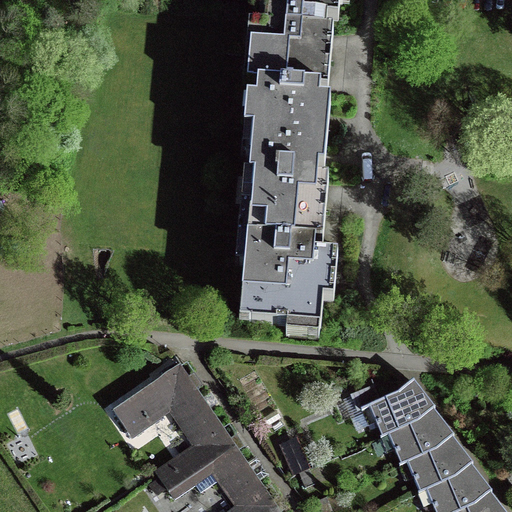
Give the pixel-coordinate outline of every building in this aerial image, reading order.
[(192,10),(192,1),(177,0),(152,0),(152,6),(192,10)] [(192,0),(192,10),(213,12),(214,0),(192,0)] [(255,57),(330,64),(331,51),(316,49),(318,34),(325,34),(327,21),(337,22),(339,0),(265,0),(264,13),(265,13),(263,28),(258,27),(255,57)] [(256,102),(253,133),(327,139),(330,106),(319,105),(320,93),(312,92),(314,76),(328,78),(330,64),(255,57),(252,88),(258,88),(257,102),(256,102)] [(327,140),(327,139),(253,133),(250,163),(251,163),(250,178),(252,178),(250,208),(325,215),(326,201),(308,199),(310,184),(317,184),(318,172),(324,172),(327,140)] [(306,226),(324,228),(325,215),(250,208),(242,300),(253,301),(251,323),(320,330),(322,302),(333,302),(337,258),(314,256),(315,243),(304,242),(306,226)] [(131,439),(171,412),(194,447),(222,428),(180,366),(113,412),(127,432),(131,439)] [(398,396),(378,404),(372,407),(378,422),(376,424),(377,427),(380,426),(384,438),(391,435),(417,424),(433,412),(435,410),(414,383),(398,396)] [(354,396),(361,411),(372,407),(378,404),(372,389),(354,396)] [(398,454),(403,466),(410,463),(436,452),(452,440),(454,438),(433,412),(417,424),(391,435),(397,450),(394,451),(396,455),(398,454)] [(174,501),(213,474),(237,508),(264,489),(222,428),(194,447),(155,474),(169,494),(174,501)] [(436,452),(410,463),(416,478),(413,479),(415,483),(417,482),(422,493),(429,491),(455,480),(471,467),(473,466),(452,440),(436,452)] [(287,461),(298,457),(291,441),(281,446),(287,461)] [(298,457),(287,461),(294,476),(299,474),(304,472),(298,457)] [(436,510),(437,511),(462,511),(474,507),(490,495),(492,494),(471,467),(455,480),(429,491),(435,506),(432,507),(434,511),(436,510)] [(305,489),(315,485),(309,470),(304,472),(299,474),(305,489)] [(315,485),(305,489),(311,504),(316,502),(322,500),(315,485)] [(279,511),(264,489),(237,508),(231,511),(279,511)] [(474,507),(462,511),(503,511),(490,495),(474,507)] [(320,511),(332,511),(327,498),(322,500),(316,502),(320,511)]
